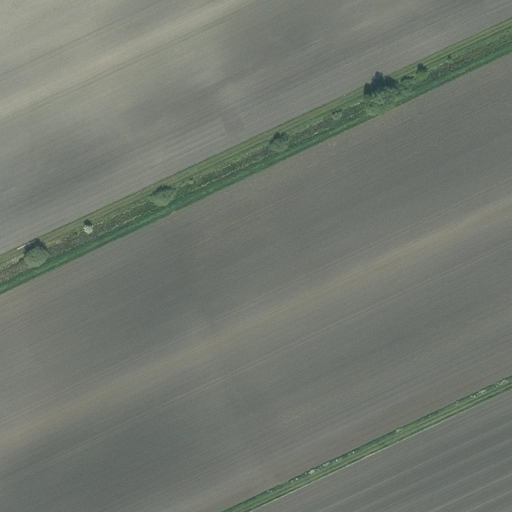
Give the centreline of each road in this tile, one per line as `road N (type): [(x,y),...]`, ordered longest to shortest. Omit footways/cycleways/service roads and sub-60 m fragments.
road 1 (track): [(0,259),(511,23)]
road 2 (track): [(228,511),(511,380)]
